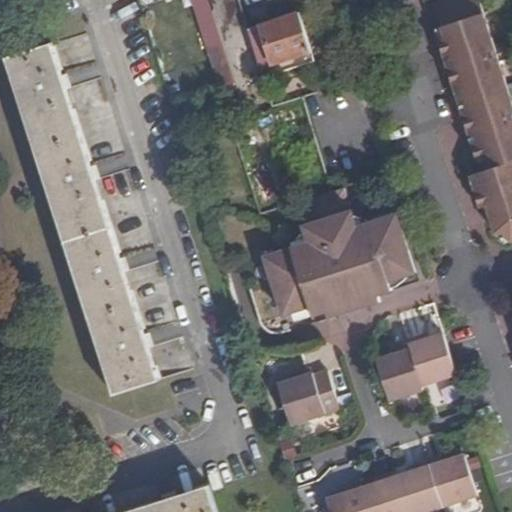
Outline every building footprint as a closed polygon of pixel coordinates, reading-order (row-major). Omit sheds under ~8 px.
[(210,0),(193,0),(221,88),(222,89),(238,84),(210,0)] [(489,174),(483,176),(475,179),(485,212),(491,210),(499,236),(511,241),(511,98),(479,0),(454,0),(437,5),(448,42),(442,45),(480,164),(486,162),(489,174)] [(24,19),(30,38),(50,31),(44,12),(24,19)] [(277,64),(314,53),(302,15),(251,31),(265,74),(278,70),(277,64)] [(161,380),(53,44),(10,59),(118,394),(161,380)] [(377,50),(363,55),(368,70),(382,65),(377,50)] [(480,164),(483,176),(489,174),(486,162),(480,164)] [(348,191),(335,195),(367,300),(382,295),(395,291),(393,284),(419,275),(401,218),(361,230),(348,191)] [(312,308),(315,316),(330,311),(340,308),(341,310),(367,300),(335,195),(299,205),(312,245),(276,256),(295,314),(312,308)] [(286,317),(295,314),(276,256),(268,259),(286,317)] [(183,334),(157,258),(141,263),(167,340),(183,334)] [(384,302),(382,295),(367,300),(341,310),(342,316),(384,302)] [(333,319),(342,316),(341,310),(340,308),(330,311),(333,319)] [(426,388),(460,377),(447,335),(429,341),(427,336),(410,341),(412,346),(426,388)] [(428,394),(426,388),(412,346),(398,351),(399,358),(380,364),(393,405),(428,394)] [(281,379),(294,420),(340,405),(327,367),(315,371),(313,364),(298,369),(299,373),(281,379)] [(446,458),(430,463),(445,508),(479,497),(466,457),(448,464),(446,458)] [(434,511),(445,508),(430,463),(416,468),(418,473),(399,480),(409,511),(434,511)] [(384,485),(363,491),(369,511),(409,511),(399,480),(396,474),(382,479),(384,485)] [(220,511),(211,485),(127,511),(220,511)] [(369,511),(363,491),(361,486),(347,491),(348,497),(330,502),(333,511),(369,511)]
